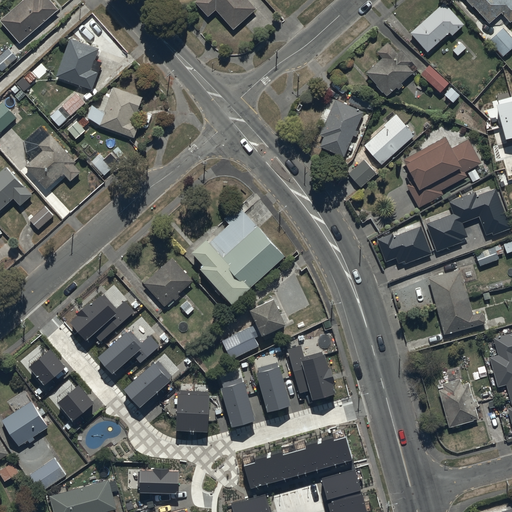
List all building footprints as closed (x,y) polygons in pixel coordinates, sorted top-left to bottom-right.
[(56,5),(51,0),(20,0),(1,18),(21,39),(56,5)] [(257,10),(248,0),(199,0),(197,3),(211,18),(217,12),(235,31),(257,10)] [(511,0),(467,0),(488,25),(501,14),(509,24),(511,21),(511,0)] [(444,4),(411,34),(427,53),(449,34),(451,37),(463,26),(444,4)] [(511,49),(511,39),(503,29),(489,42),(503,58),(511,49)] [(104,49),(69,36),(55,74),(91,87),(104,49)] [(383,60),(367,73),(387,98),(398,89),(400,91),(404,87),(402,84),(419,70),(403,51),(398,55),(389,44),(377,53),(383,60)] [(18,59),(10,50),(9,50),(0,57),(0,64),(6,70),(18,59)] [(448,85),(429,66),(419,77),(438,95),(448,85)] [(132,132),(144,91),(111,81),(99,122),(132,132)] [(460,97),(451,88),(444,95),(453,104),(460,97)] [(352,92),(349,103),(374,111),(377,100),(352,92)] [(86,104),(76,93),(62,107),(72,117),(86,104)] [(364,113),(336,101),(321,137),(323,139),(319,148),(345,159),(364,113)] [(511,101),(498,105),(507,138),(511,136),(511,101)] [(0,135),(17,119),(3,104),(0,106),(0,135)] [(67,120),(57,110),(50,117),(59,127),(67,120)] [(66,129),(67,130),(77,140),(85,132),(83,130),(89,123),(81,115),(66,129)] [(382,166),(383,165),(415,137),(397,116),(384,127),(386,129),(365,147),(382,166)] [(76,168),(49,138),(22,161),(48,192),(76,168)] [(482,165),(468,141),(452,150),(446,138),(403,161),(410,174),(405,177),(410,185),(407,187),(419,209),(444,196),(441,192),(467,178),(464,174),(466,173),(473,184),(481,180),(475,169),(482,165)] [(90,160),(104,175),(105,176),(113,167),(98,152),(90,160)] [(361,189),(377,174),(377,173),(363,159),(347,175),(361,189)] [(0,212),(26,190),(3,163),(0,165),(0,212)] [(453,214),(426,224),(437,252),(462,242),(461,239),(467,237),(462,222),(480,216),(487,234),(493,232),(494,234),(510,228),(496,189),(477,196),(475,192),(449,202),(453,214)] [(251,290),(286,258),(240,207),(226,219),(232,226),(210,245),(208,242),(193,255),(206,269),(202,272),(234,308),(253,291),(251,290)] [(45,208),(31,221),(39,230),(54,217),(45,208)] [(392,234),(378,240),(386,261),(396,257),(398,263),(405,261),(406,263),(431,254),(421,227),(393,237),(392,234)] [(503,245),(476,255),(480,268),(507,258),(503,245)] [(172,256),(144,281),(165,304),(192,278),(172,256)] [(459,269),(428,278),(445,336),(486,324),(483,314),(473,317),(459,269)] [(100,292),(70,318),(86,336),(92,330),(100,339),(133,310),(123,299),(114,308),(100,292)] [(223,339),(231,357),(259,345),(254,334),(284,320),(273,296),(251,306),(258,322),(223,339)] [(127,326),(96,354),(113,373),(135,353),(140,359),(158,343),(150,334),(141,342),(127,326)] [(511,407),(508,409),(511,427),(511,333),(494,338),(498,356),(490,358),(498,389),(507,387),(511,407)] [(50,344),(28,362),(44,381),(65,363),(50,344)] [(313,392),(315,399),(337,393),(324,351),(305,357),(301,344),(287,348),(301,395),(313,392)] [(154,359),(124,386),(140,402),(169,375),(154,359)] [(257,368),(269,408),(290,402),(278,361),(257,368)] [(222,383),(234,424),(254,419),(243,377),(222,383)] [(438,392),(449,429),(479,420),(475,408),(479,407),(477,402),(475,403),(469,385),(462,387),(460,380),(443,385),(444,390),(438,392)] [(77,381),(58,397),(74,417),(94,401),(77,381)] [(178,388),(176,429),(207,430),(209,389),(178,388)] [(494,401),(481,404),(488,428),(500,425),(494,401)] [(49,429),(33,404),(4,422),(19,446),(27,441),(29,444),(37,439),(36,438),(49,429)] [(201,469),(204,437),(182,436),(182,439),(157,437),(154,465),(201,469)] [(244,465),(250,488),(352,461),(345,438),(244,465)] [(0,461),(9,456),(0,441),(0,461)] [(67,477),(54,458),(29,475),(41,494),(67,477)] [(13,465),(0,472),(0,473),(5,483),(19,475),(13,465)] [(140,466),(139,491),(178,492),(179,467),(140,466)] [(366,511),(354,469),(321,479),(331,511),(366,511)] [(53,511),(114,511),(118,511),(110,481),(49,496),(53,511)] [(269,511),(265,495),(232,505),(233,511),(269,511)] [(312,511),(309,500),(302,501),(305,509),(296,511),(312,511)]
